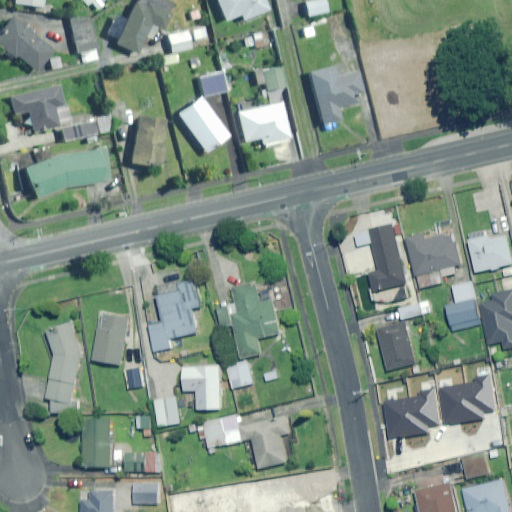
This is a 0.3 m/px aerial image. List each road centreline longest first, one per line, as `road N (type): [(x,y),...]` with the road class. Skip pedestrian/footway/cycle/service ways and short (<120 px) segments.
road 1 (residential): [(368,511),(348,385),(298,194)]
road 2 (secondary): [(298,194),(0,263)]
road 3 (secondary): [(511,144),(298,194)]
road 4 (residential): [(0,357),(20,484)]
